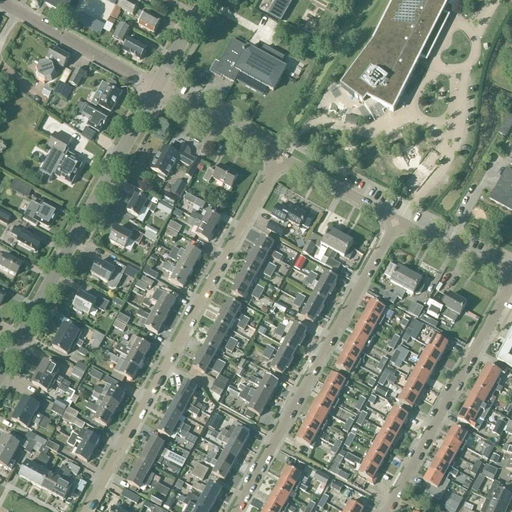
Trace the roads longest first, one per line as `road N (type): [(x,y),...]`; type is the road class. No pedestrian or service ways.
road 1 (residential): [(85,511),(280,157)]
road 2 (residential): [(236,511),(396,220)]
road 3 (tertiary): [(0,373),(156,90)]
road 4 (residential): [(388,511),(511,281)]
road 5 (residential): [(156,90),(18,15)]
road 6 (residential): [(156,90),(280,157)]
road 7 (residential): [(280,157),(396,220)]
road 8 (residential): [(396,220),(511,278)]
